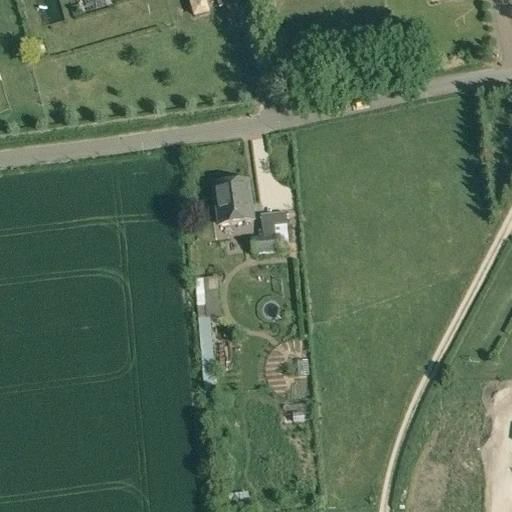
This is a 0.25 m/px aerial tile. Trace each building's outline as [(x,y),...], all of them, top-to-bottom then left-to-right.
[(191,0),(179,0),(169,1),(172,29),(194,26),(191,0)] [(253,222),(252,217),(247,182),(214,187),(220,227),(229,226),(253,222)] [(284,214),(252,217),(253,222),(254,229),(249,230),(252,257),(288,253),(284,214)] [(203,396),(217,395),(211,319),(206,320),(203,281),(195,282),(203,396)] [(308,361),(297,363),(298,378),(309,377),(308,361)] [(292,415),(293,424),(304,424),(303,414),(292,415)] [(227,511),(247,511),(246,496),(226,498),(227,511)]
